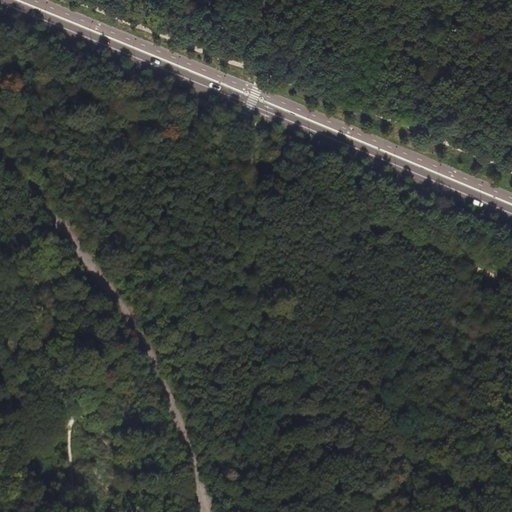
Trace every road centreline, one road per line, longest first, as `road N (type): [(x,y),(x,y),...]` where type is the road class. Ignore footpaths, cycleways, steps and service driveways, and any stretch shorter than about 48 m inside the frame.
road 1 (primary): [(511,214),(0,0)]
road 2 (unknown): [(82,0),(511,171)]
road 3 (track): [(0,162),(121,304),(153,360),(202,511)]
